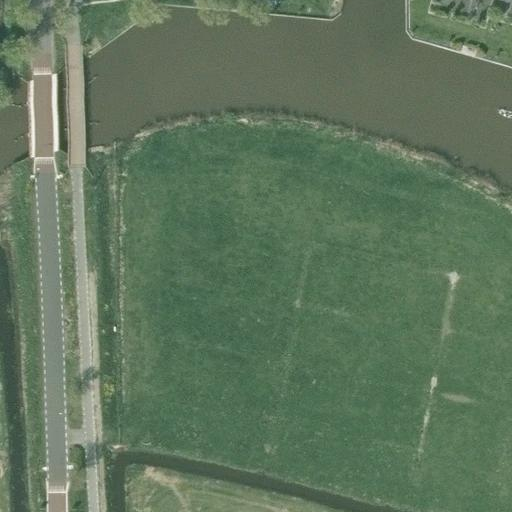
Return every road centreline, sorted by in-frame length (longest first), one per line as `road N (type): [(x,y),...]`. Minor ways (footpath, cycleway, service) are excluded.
road 1 (tertiary): [(54,415),(67,339),(65,267),(45,183)]
road 2 (tertiary): [(45,183),(54,415)]
road 3 (tertiary): [(45,183),(38,0)]
